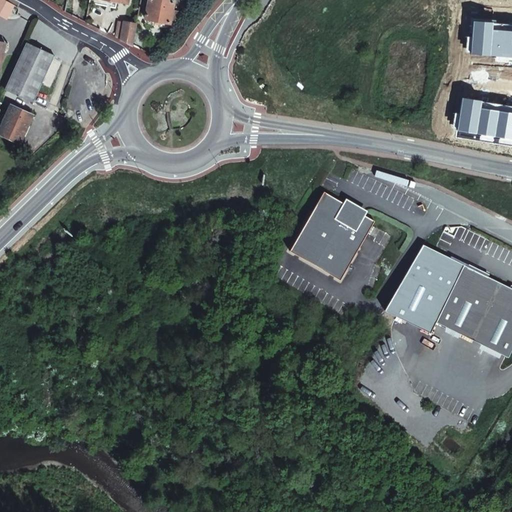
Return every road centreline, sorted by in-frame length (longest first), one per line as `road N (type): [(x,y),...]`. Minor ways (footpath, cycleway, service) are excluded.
road 1 (tertiary): [(221,124),(363,138),(511,167)]
road 2 (unknown): [(438,235),(396,332),(415,360),(468,388)]
road 3 (secondary): [(0,238),(65,175),(132,136)]
road 4 (residential): [(145,78),(97,39),(23,0)]
